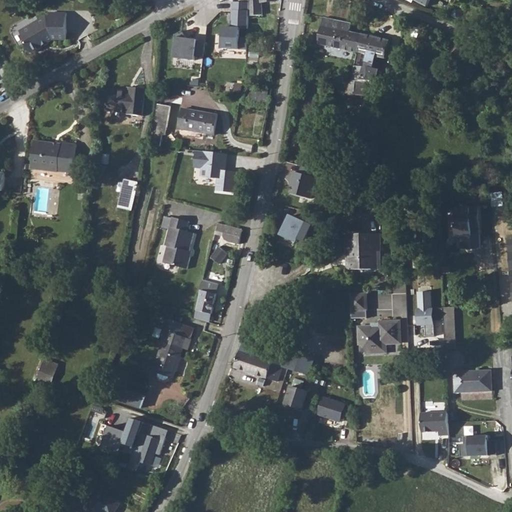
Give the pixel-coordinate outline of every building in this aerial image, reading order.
[(255,0),(255,1),(254,1),(253,17),(266,14),(265,2),(264,2),(277,0),(255,0)] [(68,38),(64,11),(47,13),(47,16),(45,17),(19,32),(25,42),(24,44),(30,53),(32,54),(42,48),(42,46),(54,39),(68,38)] [(324,19),(319,44),(356,53),(360,34),(350,31),(351,25),(344,23),(334,21),(324,19)] [(242,27),(225,26),(224,48),(248,49),(249,37),(242,37),(242,27)] [(173,57),(195,59),(197,40),(186,37),(182,30),(173,34),(175,36),(173,57)] [(360,34),(356,53),(367,55),(375,57),(376,57),(386,59),(390,40),(360,34)] [(355,82),(354,84),(353,86),(364,90),(365,88),(374,91),(376,87),(381,72),(373,69),(372,69),(364,67),(356,64),(350,80),(355,82)] [(114,81),(112,104),(147,107),(150,79),(133,78),(133,83),(114,81)] [(180,102),(167,101),(164,131),(177,132),(180,102)] [(225,128),(228,108),(193,104),(190,124),(225,128)] [(64,145),(41,141),(37,170),(65,174),(65,170),(80,172),(83,144),(65,142),(64,145)] [(236,193),(238,172),(227,170),(228,155),(196,152),(195,168),(201,169),(200,177),(218,178),(217,191),(236,193)] [(0,189),(11,190),(12,171),(0,170),(0,189)] [(299,175),(294,173),(292,181),(294,182),(292,187),(290,195),(311,200),(316,179),(313,178),(299,175)] [(132,213),(138,183),(131,182),(126,181),(121,206),(120,210),(132,213)] [(472,247),(482,247),(482,207),(455,207),(455,240),(472,240),(472,247)] [(195,219),(177,215),(171,244),(173,244),(169,261),(193,266),(195,255),(196,253),(201,231),(193,229),(195,219)] [(303,224),(286,216),(278,233),(295,241),(303,224)] [(250,229),(232,226),(230,236),(236,242),(247,244),(250,229)] [(351,253),(346,253),(346,267),(370,266),(370,253),(379,253),(379,230),(350,230),(351,253)] [(220,246),(212,257),(221,263),(229,252),(220,246)] [(227,284),(209,280),(205,292),(208,293),(203,310),(220,314),(227,284)] [(434,291),(417,291),(418,325),(426,325),(426,336),(435,336),(434,291)] [(365,306),(350,306),(350,316),(366,315),(365,306)] [(372,324),(357,325),(357,342),(365,349),(369,349),(381,348),(381,341),(398,340),(398,319),(377,320),(372,324)] [(453,319),(443,319),(445,357),(455,357),(453,319)] [(199,335),(170,325),(168,329),(170,340),(159,367),(165,369),(163,374),(170,377),(172,372),(177,373),(190,344),(194,345),(199,335)] [(239,341),(232,369),(275,381),(282,357),(272,355),(273,352),(263,349),(263,348),(248,344),(248,341),(247,338),(245,337),(243,337),(242,339),(241,341),(239,341)] [(59,365),(47,361),(39,383),(52,387),(59,365)] [(310,383),(293,377),(283,404),(300,410),(310,383)] [(491,380),(455,381),(455,402),(491,401),(491,380)] [(150,391),(128,383),(124,393),(145,402),(150,391)] [(348,403),(324,396),(318,415),(342,422),(348,403)] [(448,437),(447,413),(420,414),(421,434),(438,433),(438,437),(448,437)] [(131,455),(143,421),(130,416),(125,431),(101,423),(94,442),(131,455)] [(150,452),(162,456),(171,430),(143,421),(131,455),(130,462),(145,467),(150,452)] [(488,455),(487,436),(466,437),(466,444),(461,444),(462,456),(488,455)] [(95,455),(89,453),(86,463),(92,465),(95,455)] [(82,511),(107,511),(108,511),(109,511),(116,511),(122,502),(97,487),(89,501),(82,511)]
